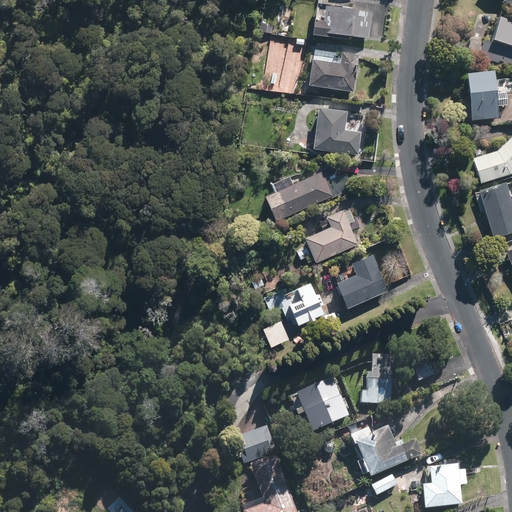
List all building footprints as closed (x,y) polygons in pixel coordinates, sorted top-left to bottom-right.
[(365,40),(368,14),(324,8),(323,22),(312,21),(310,34),(365,40)] [(511,22),(499,18),(491,41),(511,48),(511,22)] [(511,51),(483,42),(478,55),(495,61),(496,58),(511,64),(511,51)] [(309,62),(306,85),(351,90),(355,56),(338,54),(337,66),(309,62)] [(489,73),(465,76),(470,120),(494,117),(489,73)] [(343,113),(316,110),(311,149),(355,154),(358,133),(341,131),(343,113)] [(511,137),(496,154),(473,161),(480,182),(508,173),(511,169),(511,137)] [(319,174),(273,194),(283,216),(329,197),(319,174)] [(511,218),(502,185),(479,192),(493,237),(511,231),(511,218)] [(330,228),(303,239),(313,262),(354,245),(341,215),(327,221),(330,228)] [(355,276),(335,285),(345,308),(384,292),(369,258),(350,266),(355,276)] [(249,281),(252,291),(265,287),(262,277),(249,281)] [(301,301),(288,307),(296,324),(321,313),(308,285),(296,291),(301,301)] [(277,323),(262,330),(270,347),(285,339),(277,323)] [(369,376),(365,376),(365,404),(388,404),(388,361),(369,360),(369,376)] [(425,363),(412,368),(418,382),(430,376),(425,363)] [(329,382),(296,398),(312,432),(345,416),(329,382)] [(261,401),(251,405),(259,425),(268,421),(261,401)] [(255,432),(232,441),(242,464),(265,454),(255,432)] [(386,433),(355,447),(368,476),(416,455),(412,446),(394,453),(386,433)] [(334,438),(320,443),(326,457),(339,452),(334,438)] [(264,506),(248,511),(292,511),(274,464),(252,472),(264,506)] [(429,488),(421,489),(424,509),(457,505),(452,469),(427,472),(429,488)] [(389,477),(369,487),(374,496),(393,486),(389,477)]
